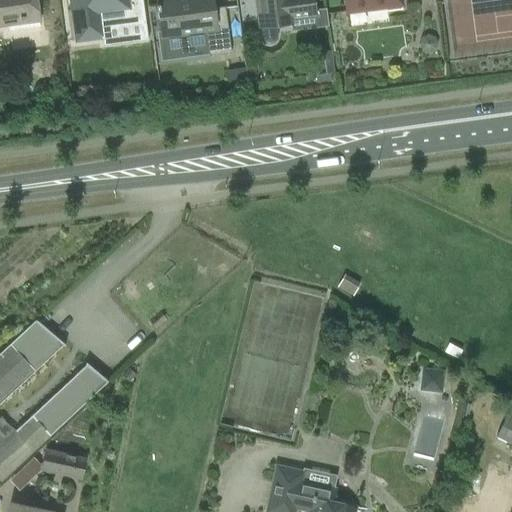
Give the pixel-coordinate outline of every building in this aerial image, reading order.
[(41,23),(37,0),(0,0),(0,28),(8,27),(9,32),(40,28),(39,23),(41,23)] [(129,10),(127,0),(70,0),(76,44),(105,40),(102,14),(129,10)] [(157,0),(158,5),(164,38),(167,55),(185,52),(209,49),(210,59),(232,56),(226,9),(214,10),(212,0),(157,0)] [(316,18),(313,0),(256,0),(260,30),(261,30),(262,37),(264,40),(266,42),(270,43),(273,41),(275,38),(276,35),(275,28),(292,25),(292,22),(316,18)] [(403,7),(401,0),(345,0),(348,15),(403,7)] [(427,34),(421,38),(419,44),(422,51),(429,54),(435,51),(438,43),(435,37),(427,34)] [(312,76),(315,76),(330,74),(335,73),(331,51),(315,53),(317,67),(311,68),(312,76)] [(245,74),(227,76),(229,88),(247,86),(245,74)] [(35,89),(44,97),(51,88),(46,84),(38,85),(35,89)] [(141,106),(157,103),(154,90),(139,93),(141,106)] [(328,299),(325,313),(335,315),(338,301),(328,299)] [(156,329),(166,319),(159,312),(149,322),(156,329)] [(0,403),(35,371),(63,345),(35,321),(0,354),(0,479),(1,481),(50,435),(107,383),(86,366),(32,415),(16,431),(2,416),(0,418),(0,403)] [(422,368),(419,390),(442,393),(445,371),(422,368)] [(129,382),(135,375),(128,369),(122,376),(129,382)] [(496,437),(511,444),(511,412),(511,416),(507,414),(496,437)] [(81,478),(85,460),(46,451),(42,469),(81,478)] [(353,511),(355,507),(332,502),(335,489),(302,482),(305,471),(278,465),(267,511),(269,511),(293,511),(295,508),(310,511),(309,511),(353,511)] [(50,511),(22,505),(12,503),(9,511),(50,511)]
